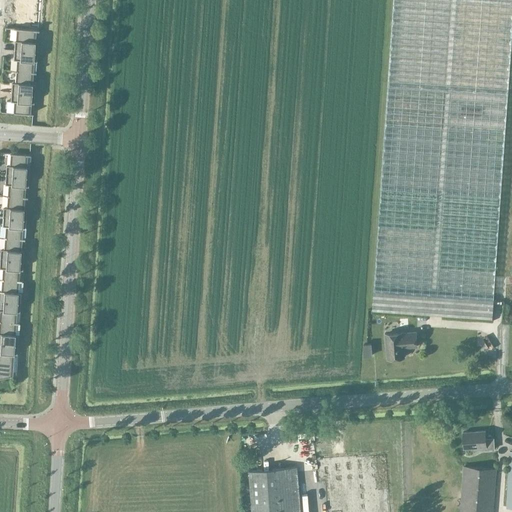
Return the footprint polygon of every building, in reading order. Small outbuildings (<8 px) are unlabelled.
[(498,235),(508,95),(511,32),(511,0),(393,0),(388,86),(372,309),(372,310),(427,314),(492,318),(495,276),(498,235)] [(40,13),(41,3),(17,2),(17,11),(21,11),(20,23),(35,24),(36,12),(40,13)] [(14,49),(37,51),(38,41),(38,31),(39,31),(39,30),(32,29),(15,28),(15,29),(17,29),(17,40),(15,40),(14,49)] [(15,70),(36,72),(36,71),(36,61),(37,61),(37,51),(14,49),(14,59),(18,59),(17,70),(15,70)] [(12,82),(11,91),(35,93),(35,83),(36,73),(36,72),(15,70),(15,71),(17,71),(16,82),(12,82)] [(34,103),(35,93),(11,91),(11,101),(15,101),(14,112),(14,113),(33,114),(33,113),(34,103)] [(6,165),(6,174),(29,176),(30,166),(25,166),(26,155),(30,156),(31,154),(11,153),(11,154),(11,165),(6,165)] [(6,174),(5,184),(9,184),(9,195),(7,195),(7,196),(28,197),(28,196),(23,196),(24,185),(28,185),(29,176),(6,174)] [(3,206),(3,216),(26,218),(27,208),(23,208),(23,197),(28,198),(28,197),(7,196),(9,196),(8,207),(3,206)] [(3,216),(2,226),(6,226),(6,237),(4,237),(25,239),(25,238),(21,238),(21,227),(26,227),(26,218),(3,216)] [(1,248),(0,256),(0,258),(23,260),(24,250),(20,249),(20,239),(25,240),(25,239),(4,237),(4,238),(6,238),(5,249),(1,248)] [(0,258),(0,267),(4,268),(3,279),(1,279),(22,281),(22,280),(18,280),(18,269),(23,269),(23,260),(0,258)] [(0,290),(0,300),(21,301),(21,292),(17,291),(18,281),(22,282),(22,281),(1,279),(1,280),(3,280),(2,291),(0,290)] [(0,300),(0,309),(1,310),(0,321),(0,320),(0,321),(19,323),(19,322),(15,322),(16,311),(20,311),(21,301),(0,300)] [(0,342),(18,343),(18,334),(14,333),(15,323),(19,323),(0,321),(0,342)] [(416,344),(414,330),(384,332),(387,357),(403,356),(402,346),(416,344)] [(0,377),(11,376),(11,375),(12,359),(13,353),(17,353),(18,343),(0,342),(0,377)] [(371,354),(370,343),(362,344),(363,355),(371,354)] [(485,430),(463,432),(464,448),(472,448),(473,450),(481,450),(481,447),(485,447),(485,450),(494,449),(494,438),(486,439),(485,430)] [(398,511),(393,452),(366,454),(365,453),(323,456),(324,478),(332,477),(335,511),(398,511)] [(298,511),(295,466),(248,469),(251,511),(298,511)] [(463,466),(460,511),(493,511),(497,469),(463,466)]
